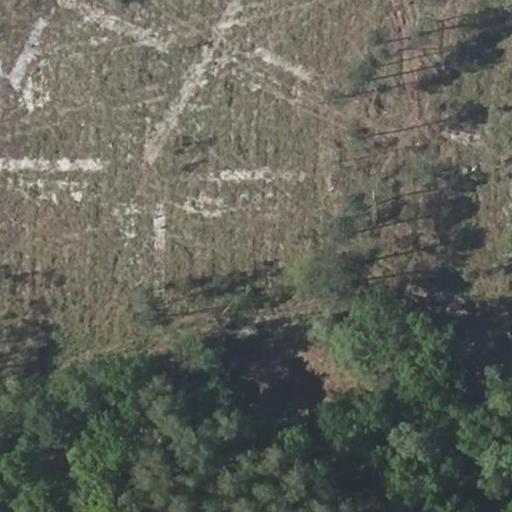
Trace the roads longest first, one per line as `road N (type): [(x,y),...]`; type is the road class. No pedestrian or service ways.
road 1 (track): [(0,429),(140,336),(290,296),(462,390),(496,438),(511,442)]
road 2 (residential): [(219,0),(168,113),(163,166)]
